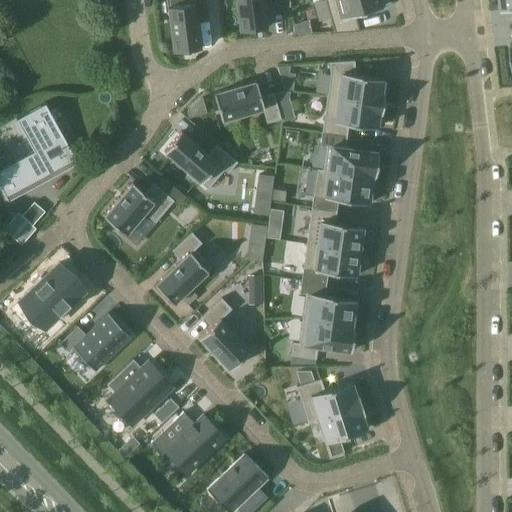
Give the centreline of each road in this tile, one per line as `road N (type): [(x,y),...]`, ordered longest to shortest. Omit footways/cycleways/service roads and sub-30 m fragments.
road 1 (residential): [(171,95),(66,228),(295,476),(317,484),(414,454)]
road 2 (residential): [(482,511),(484,151),(468,34)]
road 3 (residential): [(430,38),(386,351),(414,454)]
road 4 (residential): [(430,38),(229,50),(171,95)]
